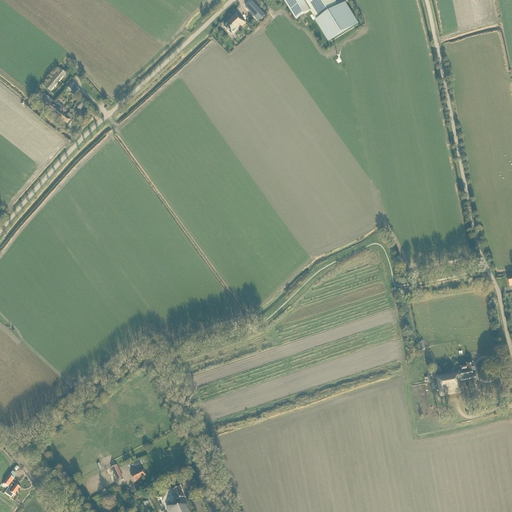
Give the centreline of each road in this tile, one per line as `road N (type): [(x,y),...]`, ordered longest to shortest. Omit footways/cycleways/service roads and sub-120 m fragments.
road 1 (unclassified): [(511,361),(498,292),(476,243),(426,0)]
road 2 (unclassified): [(0,238),(93,130),(235,0)]
